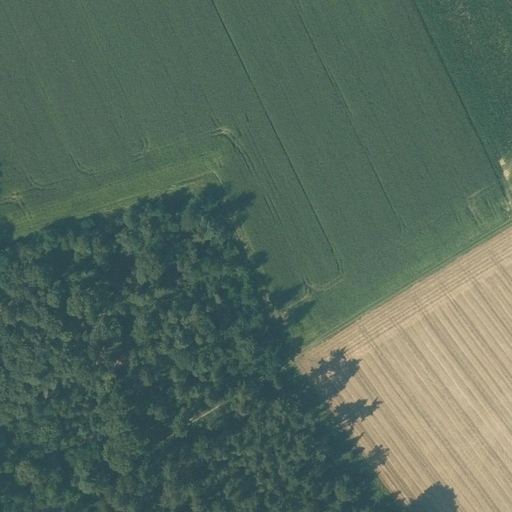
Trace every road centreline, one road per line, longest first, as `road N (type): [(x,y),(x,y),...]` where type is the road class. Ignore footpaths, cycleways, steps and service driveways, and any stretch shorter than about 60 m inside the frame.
road 1 (track): [(0,240),(207,180),(294,355),(410,511)]
road 2 (track): [(47,511),(511,224)]
